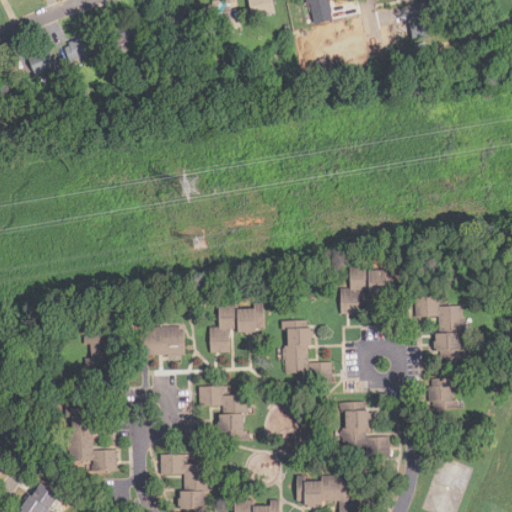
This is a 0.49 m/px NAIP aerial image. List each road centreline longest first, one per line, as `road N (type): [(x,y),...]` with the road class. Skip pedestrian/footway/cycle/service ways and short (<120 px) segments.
road 1 (residential): [(401,394),(413,466),(400,511),(147,498),(144,460)]
road 2 (residential): [(173,412),(151,431),(135,421),(133,407),(153,392),(173,412)]
